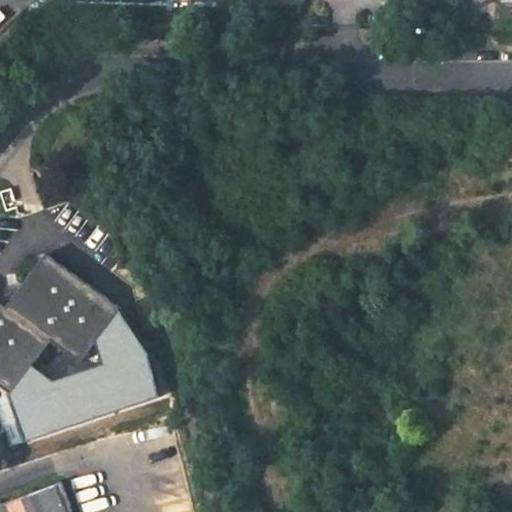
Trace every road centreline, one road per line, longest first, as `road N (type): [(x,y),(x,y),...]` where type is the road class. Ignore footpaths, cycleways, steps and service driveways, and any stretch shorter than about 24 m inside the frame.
road 1 (residential): [(511,72),(110,69),(55,84),(0,136)]
road 2 (unknown): [(0,485),(133,440)]
